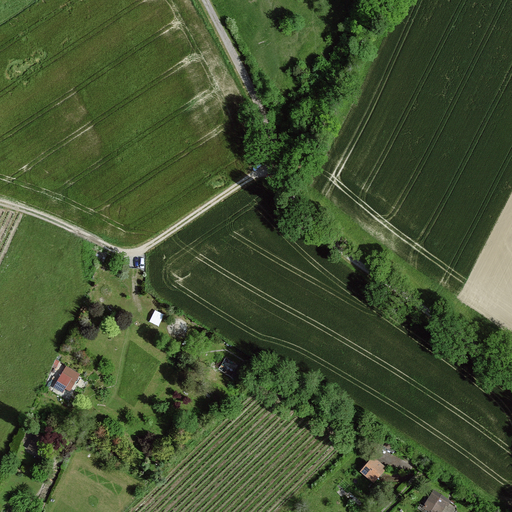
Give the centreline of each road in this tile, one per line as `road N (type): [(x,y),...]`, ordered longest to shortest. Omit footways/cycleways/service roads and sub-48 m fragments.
road 1 (track): [(511,372),(316,227),(275,165),(264,115),(205,0)]
road 2 (track): [(275,165),(135,252),(0,202)]
